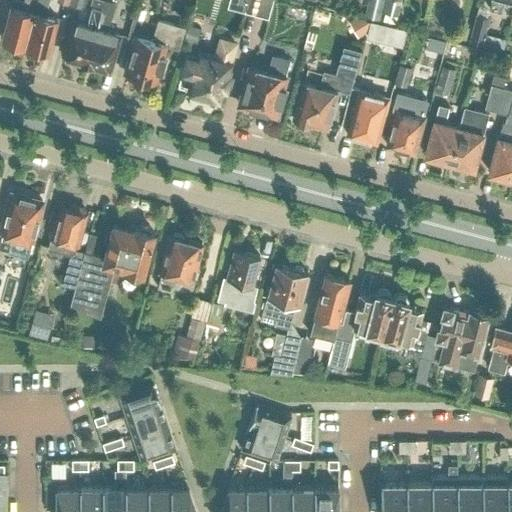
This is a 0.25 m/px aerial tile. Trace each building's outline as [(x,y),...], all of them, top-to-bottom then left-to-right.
[(0,37),(24,43),(35,0),(22,0),(20,8),(9,5),(0,37)] [(47,0),(35,0),(24,43),(46,49),(55,17),(44,14),(47,0)] [(91,0),(90,5),(89,4),(84,23),(72,20),(62,54),(85,60),(101,0),(91,0)] [(113,1),(109,0),(101,0),(85,60),(109,67),(118,33),(106,29),(111,11),(110,10),(113,1)] [(244,10),(255,13),(258,0),(227,0),(226,6),(244,10)] [(271,0),(258,0),(255,13),(267,16),(271,0)] [(366,0),(363,13),(379,17),(381,9),(382,9),(383,0),(366,0)] [(404,15),(397,13),(399,0),(383,0),(382,9),(381,9),(379,17),(378,21),(401,26),(404,15)] [(502,0),(490,0),(489,7),(500,10),(502,0)] [(489,16),(475,12),(468,42),(481,45),(489,16)] [(133,38),(124,70),(154,79),(157,68),(160,69),(165,51),(162,50),(164,45),(176,48),(183,25),(157,18),(152,38),(136,34),(140,18),(132,16),(126,36),(133,38)] [(370,20),(366,35),(401,43),(405,28),(370,20)] [(193,45),(199,26),(188,23),(182,42),(193,45)] [(194,72),(189,88),(217,96),(221,85),(224,86),(229,71),(225,70),(233,41),(219,37),(214,55),(200,51),(198,56),(187,53),(183,69),(194,72)] [(342,44),(335,68),(352,73),(359,49),(342,44)] [(249,63),(238,101),(274,111),(277,100),(280,100),(284,85),(281,84),(284,72),(283,72),(288,57),(272,52),(268,68),(249,63)] [(391,86),(403,89),(409,66),(397,63),(391,86)] [(454,67),(441,63),(433,89),(447,93),(454,67)] [(303,79),(293,116),(296,117),(296,122),(304,124),(308,120),(311,121),(311,120),(326,124),(335,89),(334,88),(338,74),(323,70),(319,84),(303,79)] [(484,106),(495,108),(504,75),(493,72),(484,106)] [(358,88),(346,130),(350,132),(350,136),(356,138),(359,134),(375,139),(391,81),(362,73),(358,88)] [(508,180),(509,175),(511,175),(511,87),(502,84),(505,75),(504,75),(495,108),(506,111),(504,119),(502,119),(498,134),(497,134),(488,169),(498,172),(497,177),(508,180)] [(399,92),(386,141),(399,145),(399,149),(407,152),(410,148),(413,149),(423,113),(407,109),(410,95),(399,92)] [(446,158),(449,158),(458,123),(444,120),(448,104),(438,101),(434,117),(433,117),(424,152),(434,154),(433,160),(445,163),(446,158)] [(487,111),(463,104),(458,123),(449,158),(473,165),(487,111)] [(0,228),(2,229),(0,235),(0,245),(26,252),(30,236),(33,237),(43,198),(9,190),(0,223),(0,228)] [(62,282),(72,284),(82,249),(72,246),(74,240),(76,241),(84,210),(83,210),(84,207),(71,203),(70,206),(61,204),(56,223),(53,222),(50,234),(47,246),(70,252),(62,282)] [(94,252),(99,233),(89,231),(84,249),(82,249),(72,284),(74,285),(68,306),(99,314),(114,261),(123,264),(123,265),(141,270),(152,229),(150,228),(148,224),(140,221),(136,224),(134,224),(133,227),(112,221),(103,254),(94,252)] [(161,269),(157,284),(172,288),(176,273),(192,277),(201,241),(169,232),(159,268),(161,269)] [(231,278),(228,291),(240,294),(243,281),(251,284),(259,254),(233,247),(225,277),(231,278)] [(275,261),(266,295),(260,316),(274,320),(273,321),(287,325),(289,325),(290,319),(295,303),(297,303),(306,270),(275,261)] [(325,272),(309,332),(332,338),(337,321),(348,278),(325,272)] [(0,302),(8,303),(10,283),(0,282),(0,302)] [(342,322),(337,321),(332,338),(323,371),(341,373),(353,325),(381,332),(390,294),(389,294),(390,291),(388,288),(380,286),(376,288),(376,290),(374,290),(374,291),(368,289),(367,294),(359,292),(354,310),(346,308),(342,322)] [(408,350),(420,353),(425,331),(429,319),(419,316),(421,308),(412,306),(413,301),(408,300),(408,299),(406,298),(406,296),(404,292),(397,290),(393,292),(393,295),(390,294),(381,332),(408,339),(407,345),(409,345),(408,350)] [(222,302),(210,299),(204,319),(217,322),(222,302)] [(434,333),(425,331),(420,353),(414,379),(425,381),(430,357),(473,368),(487,315),(442,303),(439,314),(441,315),(439,324),(436,323),(434,333)] [(53,312),(35,307),(27,332),(45,337),(53,312)] [(193,357),(203,318),(190,315),(184,334),(177,332),(172,351),(193,357)] [(273,354),(269,371),(290,372),(291,368),(300,334),(290,319),(289,325),(287,325),(285,332),(275,330),(270,353),(273,354)] [(493,344),(488,365),(502,369),(506,356),(511,357),(511,328),(511,329),(495,324),(489,343),(493,344)] [(93,332),(83,332),(83,344),(93,344),(93,332)] [(300,334),(291,368),(303,371),(312,337),(300,334)] [(363,344),(350,341),(346,360),(360,363),(363,344)] [(245,351),(242,362),(254,365),(257,354),(245,351)] [(492,375),(479,372),(473,393),(487,397),(492,375)] [(118,390),(125,413),(160,401),(153,379),(118,390)] [(283,435),(290,412),(255,400),(248,423),(283,435)] [(125,413),(133,435),(167,423),(160,401),(125,413)] [(93,416),(95,424),(105,420),(103,412),(93,416)] [(350,431),(351,414),(330,414),(329,431),(350,431)] [(133,435),(140,457),(175,445),(167,423),(133,435)] [(283,435),(248,423),(240,445),(275,457),(283,435)] [(290,442),(300,445),(303,438),(293,434),(290,442)] [(121,435),(111,438),(114,446),(123,443),(121,435)] [(114,446),(111,438),(102,441),(104,449),(114,446)] [(303,438),(300,445),(310,449),(312,441),(303,438)] [(397,450),(406,450),(406,439),(398,438),(397,450)] [(456,450),(456,438),(448,439),(448,450),(456,450)] [(464,438),(456,438),(456,450),(464,450),(464,438)] [(406,439),(406,450),(414,450),(414,439),(406,439)] [(171,452),(161,455),(164,463),(174,460),(171,452)] [(242,461),(252,464),(254,456),(244,453),(242,461)] [(164,463),(161,455),(152,459),(155,467),(164,463)] [(254,456),(252,464),(261,467),(264,459),(254,456)] [(87,457),(79,458),(79,468),(87,468),(87,457)] [(116,468),(124,468),(125,457),(117,457),(116,468)] [(125,457),(124,468),(132,468),(133,458),(125,457)] [(79,468),(79,458),(71,458),(71,468),(79,468)] [(431,511),(456,511),(456,473),(455,473),(456,463),(447,463),(447,473),(431,473),(431,480),(431,511)] [(456,511),(481,511),(481,480),(482,480),(482,473),(456,473),(456,511)] [(481,511),(506,511),(507,481),(507,480),(507,473),(482,473),(482,480),(481,480),(481,511)] [(405,511),(405,480),(379,480),(379,511),(405,511)] [(405,511),(431,511),(431,480),(405,480),(405,511)] [(78,511),(79,484),(55,484),(55,511),(78,511)] [(101,511),(101,484),(79,484),(78,511),(101,511)] [(124,511),(124,484),(101,484),(101,511),(124,511)] [(147,511),(147,484),(124,484),(124,511),(147,511)] [(170,511),(170,484),(147,484),(147,511),(170,511)] [(170,484),(170,511),(197,511),(187,484),(170,484)] [(245,511),(245,484),(227,484),(218,511),(245,511)] [(267,511),(268,484),(245,484),(245,511),(267,511)] [(290,511),(291,485),(268,484),(267,511),(290,511)] [(313,485),(291,485),(290,511),(313,511),(313,510),(313,485)] [(313,485),(313,510),(313,511),(336,511),(337,485),(313,485)]
